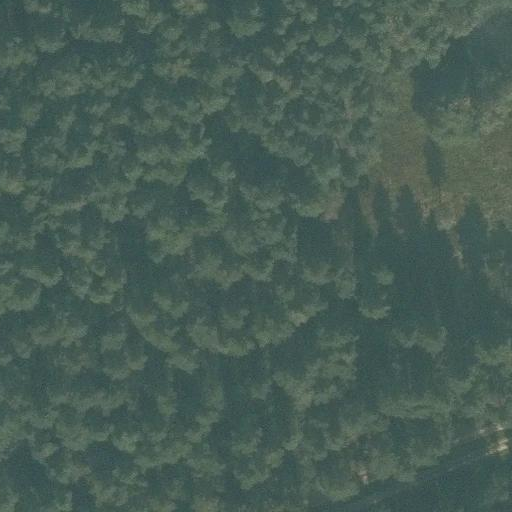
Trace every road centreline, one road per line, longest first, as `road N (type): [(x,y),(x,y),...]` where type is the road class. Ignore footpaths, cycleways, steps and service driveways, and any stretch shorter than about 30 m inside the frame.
road 1 (unknown): [(511,418),(284,511)]
road 2 (track): [(511,432),(322,511)]
